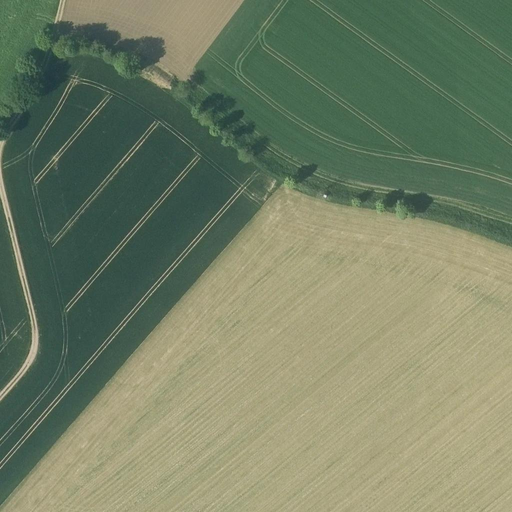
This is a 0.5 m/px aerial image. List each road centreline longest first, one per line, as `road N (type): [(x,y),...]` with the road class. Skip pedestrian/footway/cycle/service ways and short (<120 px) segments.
road 1 (track): [(0,396),(35,350),(0,188)]
road 2 (track): [(0,146),(35,94),(64,0)]
